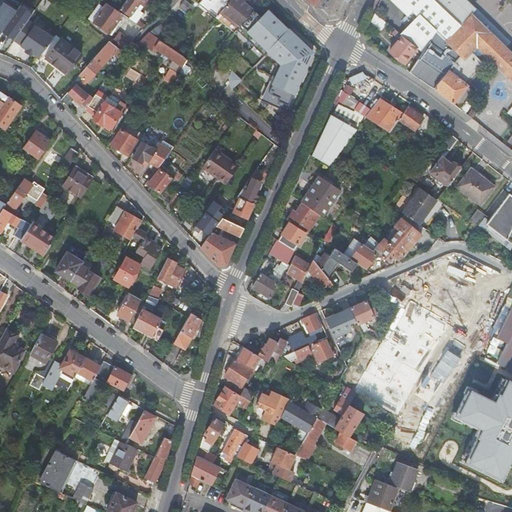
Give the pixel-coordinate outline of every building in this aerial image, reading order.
[(126,0),(118,12),(123,16),(129,20),(136,10),(139,12),(147,1),(145,0),(126,0)] [(230,0),(189,0),(198,6),(215,19),(221,12),(230,0)] [(230,0),(221,12),(240,27),(241,25),(253,11),(242,3),(244,0),(230,0)] [(347,3),(343,0),(320,0),(314,7),(327,20),(340,18),(347,3)] [(391,0),(407,15),(412,10),(401,0),(391,0)] [(511,54),(504,47),(470,16),(453,0),(401,0),(412,10),(419,17),(435,33),(422,53),(414,65),(409,73),(429,86),(453,105),(453,104),(460,109),(474,92),(464,84),(482,64),(471,53),(477,48),(511,82),(511,54)] [(190,15),(195,9),(185,1),(180,7),(190,15)] [(19,7),(31,15),(33,13),(21,5),(19,7)] [(98,16),(93,23),(108,35),(123,16),(118,12),(107,5),(99,17),(98,16)] [(12,42),(27,22),(31,15),(19,7),(1,34),(8,39),(12,42)] [(470,16),(504,47),(510,42),(476,9),(470,16)] [(136,10),(129,20),(136,25),(138,22),(143,15),(139,12),(136,10)] [(262,18),(253,11),(241,25),(282,64),(269,93),(280,98),(278,101),(288,105),(292,95),(301,77),(309,58),(304,52),(306,49),(268,12),(266,14),(262,18)] [(383,21),(375,14),(370,23),(382,33),(388,25),(383,21)] [(422,53),(435,33),(419,17),(401,35),(402,36),(422,53)] [(52,40),(27,22),(12,42),(19,46),(19,47),(25,51),(31,55),(37,59),(41,55),(52,40)] [(161,27),(149,34),(158,41),(162,43),(169,39),(161,27)] [(129,41),(118,34),(111,43),(123,50),(129,41)] [(158,41),(149,34),(139,44),(153,54),(156,50),(162,55),(160,57),(165,61),(167,58),(172,61),(174,63),(182,68),(186,62),(183,58),(164,46),(158,41)] [(60,39),(55,36),(41,55),(65,74),(80,55),(60,39)] [(414,65),(422,53),(402,36),(390,52),(405,65),(408,60),(414,65)] [(119,58),(123,52),(109,42),(79,76),(85,81),(87,82),(88,83),(100,68),(99,67),(103,61),(105,63),(113,53),(119,58)] [(130,42),(126,48),(135,53),(138,47),(134,44),(130,42)] [(182,68),(174,63),(170,70),(171,71),(167,77),(168,78),(165,82),(171,87),(182,68)] [(241,80),(232,72),(231,73),(230,75),(229,77),(229,79),(229,81),(229,83),(230,85),(231,87),(232,89),(241,80)] [(366,116),(370,110),(355,98),(356,97),(353,95),(352,96),(351,95),(355,87),(347,83),(336,103),(337,103),(333,113),(332,113),(312,156),(328,165),(364,118),(366,116)] [(78,120),(85,110),(92,99),(88,96),(87,96),(75,86),(68,95),(74,100),(77,102),(80,105),(73,114),(78,120)] [(92,99),(85,110),(95,117),(92,120),(109,131),(120,114),(125,107),(119,103),(118,105),(107,98),(97,92),(92,99)] [(0,103),(4,106),(8,99),(0,93),(0,103)] [(109,96),(107,98),(118,105),(119,103),(120,101),(112,96),(109,96)] [(372,120),(390,131),(396,123),(402,114),(389,105),(379,98),(370,110),(366,116),(372,120)] [(4,106),(0,111),(0,127),(3,130),(19,105),(8,99),(4,106)] [(396,123),(399,125),(402,122),(414,130),(423,118),(407,107),(402,114),(396,123)] [(111,145),(127,156),(137,141),(121,131),(111,145)] [(38,160),(50,143),(35,133),(24,149),(38,160)] [(449,151),(457,140),(451,134),(443,146),(449,151)] [(147,139),(142,136),(139,141),(141,143),(132,159),(145,166),(148,162),(158,168),(170,152),(163,148),(158,145),(155,150),(144,144),(147,139)] [(155,150),(158,145),(147,139),(144,144),(155,150)] [(63,162),(69,166),(78,154),(71,149),(63,162)] [(202,168),(226,185),(238,168),(214,151),(202,168)] [(447,185),(461,168),(453,162),(451,165),(442,158),(430,172),(447,185)] [(177,173),(179,171),(170,165),(166,170),(162,167),(148,186),(160,195),(171,181),(177,173)] [(480,205),(494,186),(471,167),(456,186),(480,205)] [(63,187),(81,199),(94,180),(78,170),(75,175),(72,173),(63,187)] [(267,175),(256,171),(255,172),(251,177),(263,182),(267,175)] [(181,176),(177,173),(171,181),(175,184),(181,176)] [(180,187),(186,191),(193,181),(187,177),(180,187)] [(319,177),(302,202),(319,214),(322,216),(339,191),(319,177)] [(242,190),(237,197),(240,198),(253,205),(257,195),(255,194),(257,191),(260,183),(252,180),(246,192),(242,190)] [(5,205),(3,209),(13,215),(16,211),(13,209),(15,207),(17,208),(18,206),(17,203),(24,194),(25,195),(31,186),(23,181),(5,205)] [(416,224),(435,198),(421,188),(402,214),(415,223),(416,224)] [(35,205),(41,209),(46,202),(48,198),(43,194),(35,205)] [(490,219),(484,214),(483,215),(475,226),(473,228),(508,255),(511,246),(511,196),(509,194),(490,219)] [(233,212),(247,219),(253,205),(240,198),(233,212)] [(300,201),(287,221),(290,222),(305,232),(306,233),(319,214),(302,202),(300,201)] [(126,213),(116,207),(108,221),(117,227),(126,213)] [(13,215),(3,209),(0,213),(0,233),(8,221),(18,228),(13,236),(20,241),(31,225),(20,219),(13,215)] [(468,220),(475,226),(483,215),(477,209),(468,220)] [(141,222),(126,213),(117,227),(115,231),(131,241),(132,238),(137,229),(141,222)] [(221,218),(216,226),(238,236),(242,228),(221,218)] [(426,230),(416,224),(415,223),(411,227),(401,219),(394,227),(399,231),(389,243),(384,239),(373,252),(376,254),(389,263),(394,257),(398,260),(402,256),(403,257),(426,230)] [(31,225),(20,241),(28,246),(29,244),(45,254),(54,239),(39,229),(40,228),(32,222),(31,225)] [(305,232),(290,222),(278,241),(293,251),(305,232)] [(332,223),(323,240),(327,243),(336,226),(332,223)] [(394,227),(384,239),(389,243),(399,231),(394,227)] [(145,258),(140,266),(149,271),(161,251),(155,247),(152,246),(154,243),(145,238),(147,235),(137,229),(132,238),(141,244),(136,252),(145,258)] [(210,233),(200,248),(217,266),(225,265),(235,245),(210,233)] [(277,240),(269,253),(288,265),(295,252),(293,251),(278,241),(277,240)] [(29,244),(28,246),(43,256),(45,254),(29,244)] [(361,244),(351,259),(356,263),(366,269),(376,254),(373,252),(361,244)] [(326,261),(316,253),(313,259),(327,277),(337,262),(351,272),(356,263),(351,259),(335,248),(326,261)] [(80,266),(81,264),(66,255),(55,273),(60,277),(61,275),(71,281),(80,266)] [(308,270),(310,266),(295,256),(290,266),(288,265),(285,271),(296,279),(292,289),(291,289),(284,304),(291,307),(308,270)] [(140,266),(126,258),(114,280),(127,288),(140,266)] [(175,263),(166,259),(157,279),(175,287),(184,270),(174,265),(175,263)] [(327,277),(313,259),(312,262),(310,266),(308,270),(321,288),(327,283),(330,288),(334,285),(327,277)] [(99,278),(80,266),(71,281),(82,288),(80,291),(88,296),(99,278)] [(252,287),(270,299),(278,285),(261,273),(252,287)] [(403,286),(400,290),(408,296),(411,291),(403,286)] [(128,322),(140,300),(129,294),(117,315),(128,322)] [(134,325),(141,310),(145,303),(140,300),(128,322),(134,325)] [(366,301),(350,308),(355,320),(357,324),(363,339),(366,334),(377,340),(379,335),(369,329),(368,331),(364,321),(376,316),(373,307),(369,309),(366,301)] [(348,323),(355,320),(350,308),(343,312),(335,315),(334,313),(324,318),(336,344),(346,339),(345,339),(344,336),(347,331),(350,330),(351,329),(348,323)] [(133,327),(151,338),(160,321),(141,310),(134,325),(133,327)] [(511,310),(498,338),(508,343),(497,364),(511,371),(511,310)] [(187,319),(180,331),(191,338),(200,321),(190,314),(187,319)] [(321,330),(314,314),(303,319),(309,333),(310,332),(311,335),(321,330)] [(17,335),(6,328),(0,340),(0,365),(13,372),(24,352),(12,345),(17,335)] [(191,338),(180,331),(174,343),(184,349),(191,338)] [(315,335),(305,339),(303,333),(289,339),(289,340),(285,342),(282,340),(282,338),(280,337),(277,343),(273,351),(282,357),(287,355),(294,352),(308,346),(317,342),(318,342),(315,335)] [(30,355),(40,335),(39,335),(29,355),(30,355)] [(56,344),(40,335),(30,355),(46,364),(56,344)] [(273,351),(277,343),(269,339),(266,345),(265,345),(262,349),(260,348),(256,355),(261,358),(268,362),(273,351)] [(333,355),(326,341),(324,342),(323,339),(318,342),(317,342),(308,346),(294,352),(287,355),(292,360),(295,359),(296,362),(313,356),(316,362),(320,360),(320,361),(333,355)] [(254,370),(261,358),(256,355),(245,348),(237,360),(254,370)] [(67,391),(75,377),(77,373),(85,359),(69,351),(61,365),(55,361),(45,379),(41,386),(49,391),(51,392),(55,386),(58,388),(59,386),(67,391)] [(85,359),(77,373),(92,382),(94,378),(95,377),(100,368),(85,359)] [(241,387),(252,370),(234,360),(225,377),(228,379),(224,385),(237,394),(241,387)] [(103,362),(100,368),(95,377),(122,391),(127,381),(129,383),(132,378),(130,376),(130,377),(103,362)] [(41,386),(45,379),(35,374),(29,386),(39,391),(41,386)] [(103,383),(94,378),(92,382),(82,400),(91,405),(103,383)] [(511,383),(503,379),(491,403),(462,390),(451,415),(476,427),(461,461),(501,479),(511,456),(511,383)] [(240,397),(225,388),(214,405),(229,414),(236,403),(240,397)] [(326,423),(341,432),(345,435),(349,437),(363,414),(349,406),(357,393),(347,388),(333,410),(343,416),(344,416),(342,420),(325,411),(326,409),(327,410),(328,407),(325,405),(322,409),(320,413),(317,418),(326,423)] [(244,389),(240,395),(241,396),(251,402),(254,396),(254,395),(244,389)] [(287,404),(289,400),(267,390),(265,395),(262,393),(256,406),(266,410),(264,416),(262,419),(264,420),(263,422),(266,424),(267,421),(277,426),(280,420),(287,404)] [(102,406),(110,411),(117,398),(109,394),(102,406)] [(241,396),(240,397),(236,403),(247,410),(251,402),(241,396)] [(127,404),(117,398),(110,411),(106,416),(116,422),(120,415),(127,404)] [(125,418),(131,407),(127,404),(120,415),(125,418)] [(317,418),(320,413),(307,405),(302,413),(287,404),(280,420),(300,431),(307,436),(317,418)] [(385,416),(388,410),(377,404),(374,409),(385,416)] [(266,410),(256,406),(257,412),(264,416),(266,410)] [(136,424),(128,438),(140,445),(149,428),(150,428),(155,419),(143,412),(136,424)] [(306,437),(315,441),(326,423),(317,418),(307,436),(306,437)] [(213,444),(225,426),(214,419),(205,434),(210,438),(208,440),(213,444)] [(119,443),(124,445),(128,438),(136,424),(132,421),(119,443)] [(244,443),(248,436),(235,429),(223,452),(227,454),(225,459),(233,463),(236,457),(244,443)] [(307,436),(300,431),(294,441),(294,442),(300,446),(306,437),(307,436)] [(349,455),(357,442),(349,437),(345,435),(341,432),(333,446),(349,455)] [(295,455),(306,460),(315,446),(313,444),(315,441),(306,437),(300,446),(295,455)] [(164,438),(154,457),(165,460),(170,441),(164,438)] [(213,445),(203,438),(200,447),(208,452),(209,450),(213,445)] [(108,464),(119,443),(117,442),(113,440),(102,461),(107,464),(108,464)] [(80,454),(59,443),(55,451),(74,460),(76,461),(80,454)] [(119,443),(108,464),(107,464),(106,466),(107,469),(111,471),(114,470),(115,468),(124,472),(135,451),(124,445),(119,443)] [(256,450),(244,443),(236,457),(249,463),(256,450)] [(208,452),(200,447),(198,456),(213,463),(216,457),(208,452)] [(268,472),(281,477),(285,469),(288,470),(295,455),(278,447),(271,462),(272,463),(268,472)] [(40,478),(37,483),(46,487),(57,492),(74,460),(55,451),(40,478)] [(192,475),(199,479),(210,484),(220,467),(213,463),(198,456),(195,465),(192,475)] [(152,460),(143,480),(154,484),(164,463),(165,460),(154,457),(152,460)] [(398,488),(413,494),(421,471),(401,464),(393,486),(398,488)] [(28,478),(37,483),(40,478),(24,470),(21,475),(28,478)] [(238,474),(229,493),(226,499),(231,502),(230,504),(243,510),(253,487),(244,483),(247,478),(238,474)] [(192,475),(189,484),(197,488),(199,479),(192,475)] [(18,477),(15,484),(22,487),(25,481),(18,477)] [(398,488),(393,486),(376,480),(367,503),(369,504),(390,511),(398,488)] [(262,511),(271,495),(253,487),(243,510),(246,511),(262,511)] [(131,511),(136,504),(116,494),(106,511),(131,511)] [(284,511),(288,503),(271,495),(262,511),(284,511)] [(297,507),(288,503),(284,511),(305,511),(308,507),(300,503),(297,507)]
